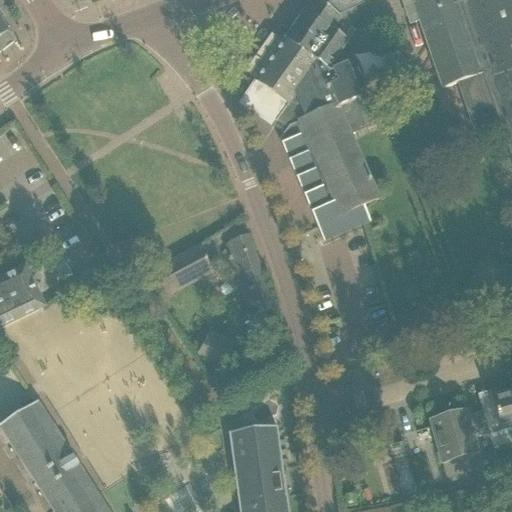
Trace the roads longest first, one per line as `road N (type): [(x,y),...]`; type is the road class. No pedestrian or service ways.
road 1 (unclassified): [(318,409),(293,299),(226,126),(149,18)]
road 2 (residential): [(511,348),(318,409)]
